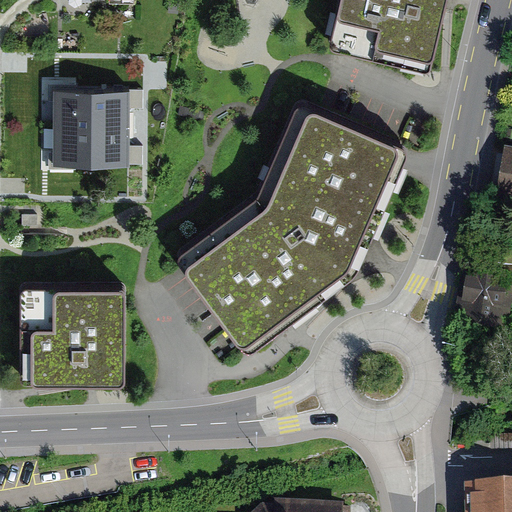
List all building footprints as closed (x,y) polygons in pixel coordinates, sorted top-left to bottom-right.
[(342,0),(332,46),(430,69),(444,12),(446,0),(342,0)] [(127,95),(55,95),(55,166),(127,166),(127,95)] [(180,255),(247,342),(350,263),(402,145),(302,102),(264,191),(180,255)] [(511,150),(509,150),(502,194),(511,195),(511,150)] [(491,279),(469,275),(462,317),(503,324),(507,299),(511,299),(511,241),(498,239),(491,279)] [(21,285),(20,379),(122,380),(123,286),(21,285)] [(511,511),(511,494),(477,495),(477,511),(511,511)]
